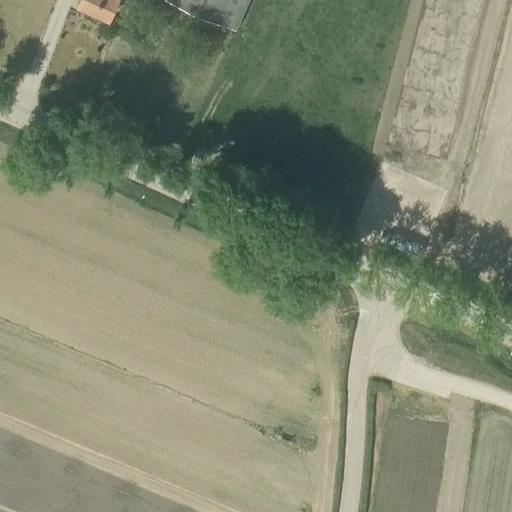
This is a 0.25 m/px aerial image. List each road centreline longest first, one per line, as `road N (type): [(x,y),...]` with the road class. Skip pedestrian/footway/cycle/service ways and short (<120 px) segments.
road 1 (tertiary): [(386,283),(0,110)]
road 2 (unclassified): [(346,511),(355,393),(386,283)]
road 3 (track): [(365,349),(511,404)]
road 4 (tertiary): [(511,333),(386,283)]
